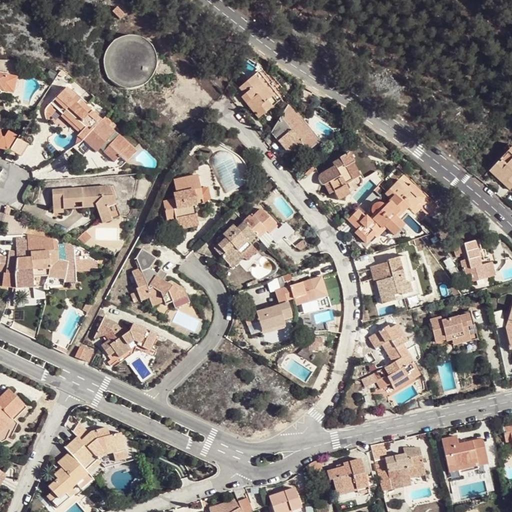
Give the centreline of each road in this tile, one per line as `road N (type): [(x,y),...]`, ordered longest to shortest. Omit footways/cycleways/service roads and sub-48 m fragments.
road 1 (residential): [(210,104),(327,246),(341,279),(339,344),(298,446)]
road 2 (residential): [(511,225),(420,148),(207,0)]
road 3 (residential): [(319,444),(511,400)]
road 4 (residential): [(71,390),(242,467)]
road 5 (residential): [(151,403),(219,326),(216,292),(190,266)]
road 6 (residential): [(16,511),(71,390)]
